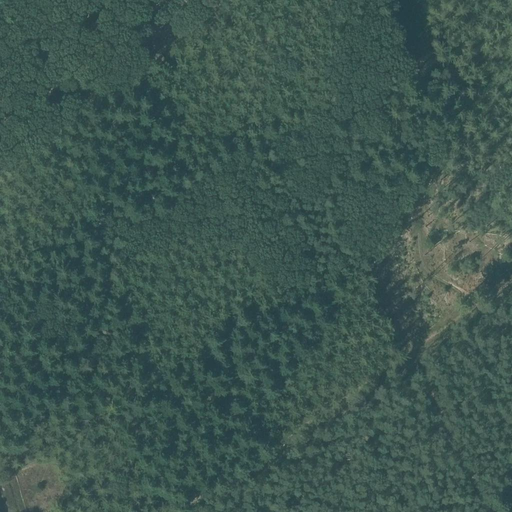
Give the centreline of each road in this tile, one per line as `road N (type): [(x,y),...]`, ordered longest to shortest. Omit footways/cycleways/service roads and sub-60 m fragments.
road 1 (track): [(492,511),(257,0)]
road 2 (track): [(177,511),(511,279)]
road 3 (unknown): [(388,0),(417,84),(423,264),(511,339)]
